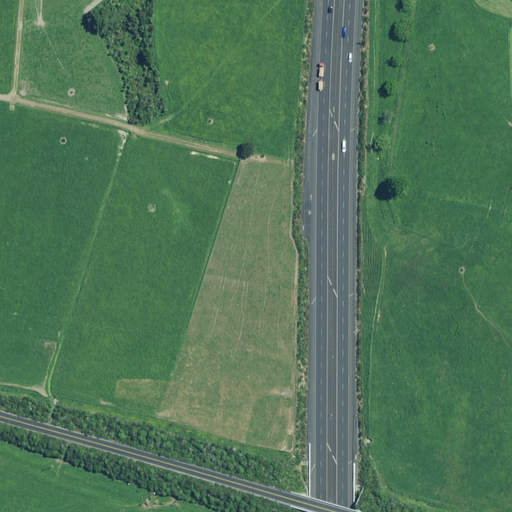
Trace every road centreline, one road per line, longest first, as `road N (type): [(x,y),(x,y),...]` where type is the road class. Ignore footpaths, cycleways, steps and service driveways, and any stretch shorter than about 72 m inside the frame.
road 1 (motorway): [(319,511),(329,0)]
road 2 (motorway): [(351,0),(341,511)]
road 3 (unclassified): [(0,415),(307,504)]
